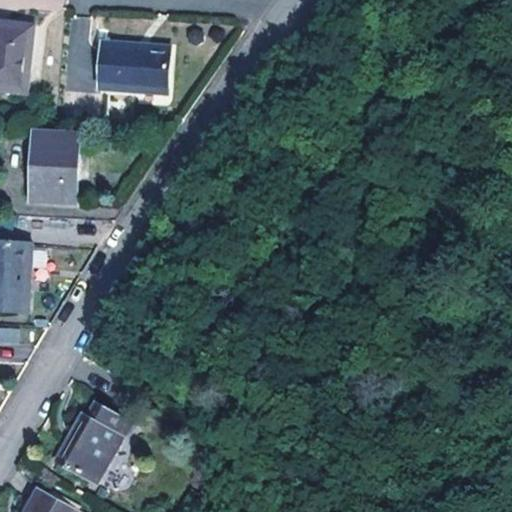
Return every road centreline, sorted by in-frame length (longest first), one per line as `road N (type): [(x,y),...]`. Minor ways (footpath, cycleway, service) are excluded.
road 1 (track): [(405,0),(384,57),(344,296),(280,378),(226,511)]
road 2 (residential): [(0,473),(145,224),(293,11)]
road 3 (residential): [(88,0),(293,11)]
road 4 (track): [(106,291),(280,378)]
